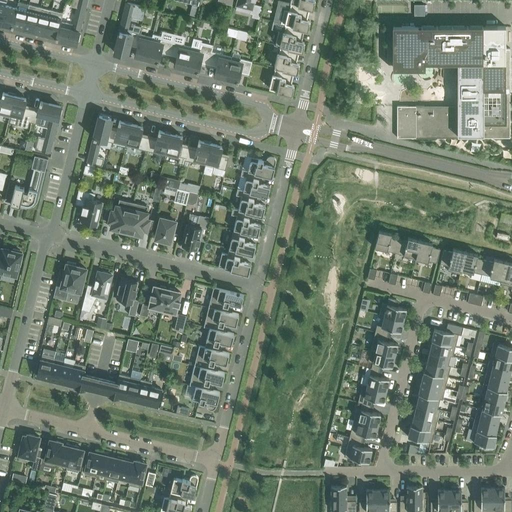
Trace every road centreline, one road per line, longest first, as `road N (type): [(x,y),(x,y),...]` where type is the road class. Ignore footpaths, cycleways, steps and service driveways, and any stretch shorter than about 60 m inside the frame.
road 1 (tertiary): [(296,130),(511,183)]
road 2 (residential): [(5,409),(216,460)]
road 3 (residential): [(258,287),(54,236)]
road 4 (tertiary): [(272,124),(256,104),(93,64)]
road 5 (tertiary): [(86,94),(250,134),(272,124)]
road 6 (residential): [(383,472),(422,296)]
road 7 (residential): [(5,409),(48,235)]
road 8 (residential): [(216,460),(258,287)]
road 9 (residential): [(258,287),(296,130)]
road 10 (residential): [(54,236),(86,94)]
road 11 (residential): [(296,130),(328,0)]
road 12 (residential): [(509,472),(383,472)]
